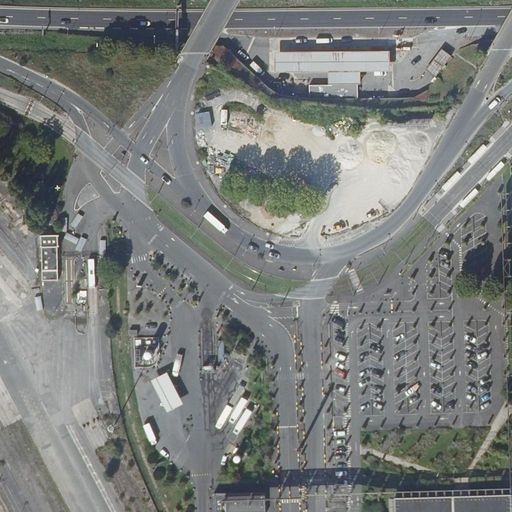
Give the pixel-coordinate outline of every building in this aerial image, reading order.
[(425,70),(435,78),(451,56),(442,48),(425,70)] [(329,71),(329,84),(332,84),(358,84),(361,84),(361,71),(390,71),(390,51),(275,51),(275,72),(329,71)] [(358,98),(358,84),(332,84),(332,85),(309,85),(309,98),(358,98)] [(468,160),(471,164),(487,147),(483,144),(468,160)] [(501,160),(485,176),(489,180),(504,164),(501,160)] [(442,187),(445,190),(461,174),(457,170),(442,187)] [(475,188),(459,204),(463,207),(479,191),(475,188)] [(59,234),(40,235),(40,237),(42,237),(42,246),(40,245),(40,247),(42,247),(42,280),(59,280),(58,247),(60,247),(60,245),(59,245),(58,236),(59,236),(59,234)] [(88,290),(74,291),(74,306),(88,305),(88,290)] [(136,340),(137,366),(151,366),(150,353),(142,354),(142,339),(136,340)] [(167,412),(183,403),(166,372),(150,380),(167,412)] [(265,511),(265,492),(214,494),(214,511),(265,511)] [(511,511),(511,495),(395,500),(395,511),(511,511)]
